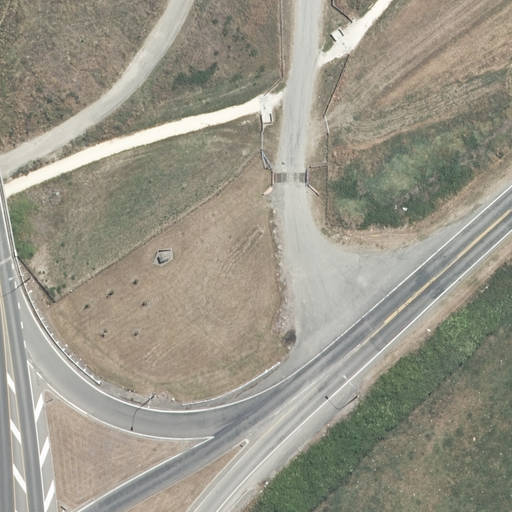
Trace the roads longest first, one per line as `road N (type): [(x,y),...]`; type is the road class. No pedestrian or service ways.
road 1 (track): [(363,343),(318,292),(297,234),(291,177),(304,0)]
road 2 (secondary): [(7,314),(60,376),(118,414),(157,425),(267,415)]
road 3 (tertiary): [(299,394),(511,209)]
road 4 (secondary): [(28,511),(7,314)]
road 5 (tertiary): [(99,511),(267,415)]
road 6 (tertiary): [(299,394),(205,511)]
